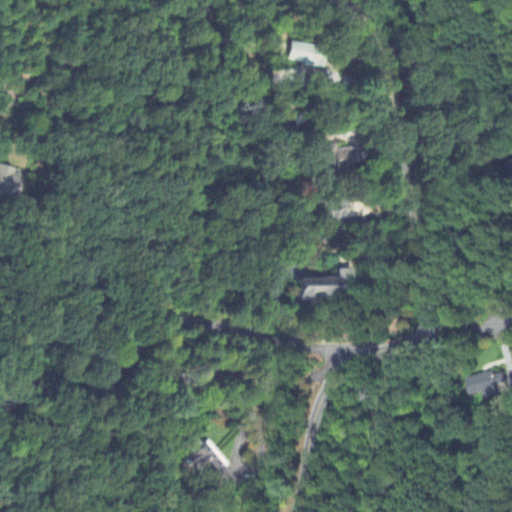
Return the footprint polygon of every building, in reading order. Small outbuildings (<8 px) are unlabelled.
[(0,199),(16,201),(18,177),(9,176),(10,170),(0,168),(0,199)] [(347,201),(323,202),(323,223),(347,222),(347,201)] [(301,281),(301,302),(355,300),(354,271),(338,271),(338,280),(301,281)] [(488,394),(489,399),(504,396),(502,386),(509,384),(507,374),(495,377),(495,373),(467,379),(470,398),(488,394)] [(187,456),(213,498),(233,485),(207,443),(187,456)]
